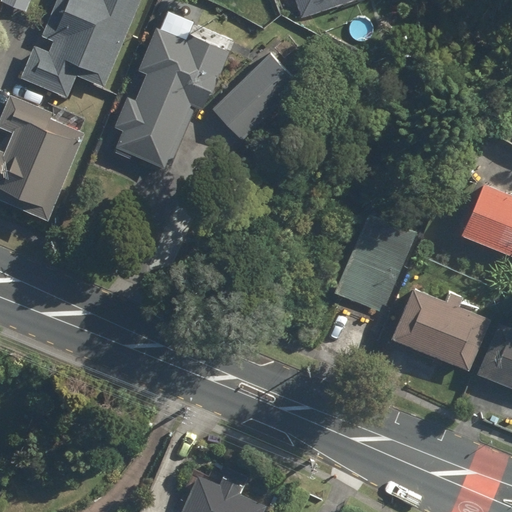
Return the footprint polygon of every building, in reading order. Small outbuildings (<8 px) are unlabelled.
[(34,0),(11,0),(31,8),(34,0)] [(112,83),(146,0),(62,0),(49,32),(60,37),(55,48),(40,42),(27,74),(73,94),(83,71),(112,83)] [(350,0),(291,0),(298,20),(351,2),(350,0)] [(272,52),(266,55),(215,104),(239,44),(197,27),(193,36),(163,24),(146,66),(153,68),(142,95),(134,92),(122,123),(130,126),(124,142),(174,162),(175,159),(180,161),(203,100),(214,105),(208,111),(220,128),(236,141),(295,81),(272,52)] [(12,148),(0,143),(0,191),(57,214),(59,208),(92,128),(86,125),(90,116),(51,100),(49,103),(17,90),(13,101),(3,123),(20,129),(12,148)] [(511,201),(473,186),(452,237),(511,261),(511,201)] [(409,234),(359,215),(329,294),(379,312),(409,234)] [(483,322),(401,290),(381,342),(463,373),(483,322)] [(511,335),(489,326),(469,375),(511,392),(511,335)] [(226,480),(206,470),(185,511),(268,511),(273,503),(246,489),(250,482),(230,473),(226,480)]
